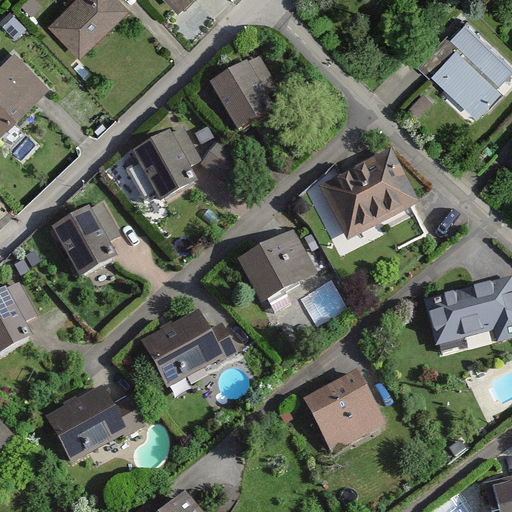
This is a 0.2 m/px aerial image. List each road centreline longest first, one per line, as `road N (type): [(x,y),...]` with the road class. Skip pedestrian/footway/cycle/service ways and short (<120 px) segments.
road 1 (residential): [(259,2),(0,247)]
road 2 (residential): [(259,2),(511,238)]
